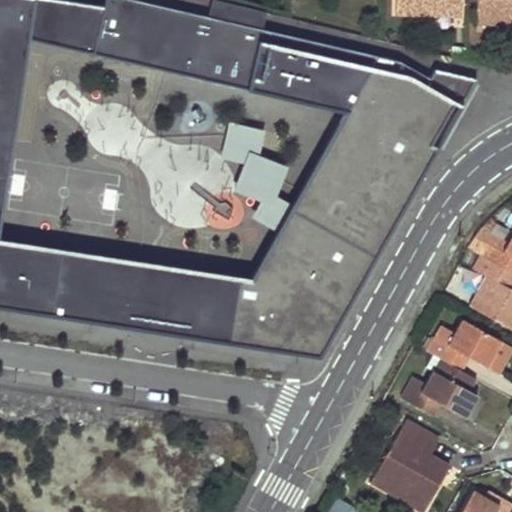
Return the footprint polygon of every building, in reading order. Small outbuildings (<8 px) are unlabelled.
[(216,0),(214,0),(211,18),(137,0),(107,0),(107,8),(55,0),(0,0),(0,307),(318,358),(473,81),(436,70),(429,76),(396,61),(262,30),(267,12),(216,0)] [(395,0),(395,13),(433,14),(434,4),(463,5),(462,0),(395,0)] [(511,0),(477,0),(477,18),(511,18),(511,0)] [(463,5),(434,4),(433,14),(463,15),(463,5)] [(511,233),(507,242),(479,228),(475,235),(466,248),(479,255),(508,271),(511,264),(511,233)] [(508,271),(479,255),(472,269),(485,276),(468,306),(511,330),(511,290),(508,288),(502,285),(509,272),(508,271)] [(511,273),(509,272),(502,285),(508,288),(511,281),(511,273)] [(468,358),(485,368),(500,341),(461,319),(447,345),(433,338),(426,352),(432,355),(449,364),(454,367),(461,355),(468,358)] [(449,364),(432,355),(425,368),(432,371),(442,377),(449,364)] [(461,372),(468,358),(461,355),(454,367),(461,372)] [(469,392),(476,380),(461,372),(454,367),(449,364),(442,377),(432,371),(425,384),(412,376),(400,398),(426,413),(433,400),(440,404),(464,418),(477,396),(469,392)] [(440,404),(433,400),(426,413),(432,417),(440,404)] [(405,422),(370,482),(395,496),(399,489),(427,506),(449,468),(429,457),(427,460),(422,458),(433,438),(405,422)] [(438,441),(433,438),(422,458),(427,460),(429,457),(438,441)] [(423,511),(427,506),(399,489),(395,496),(423,511)] [(511,511),(511,505),(501,499),(497,505),(483,497),(472,490),(459,511),(511,511)] [(501,499),(487,491),(483,497),(497,505),(501,499)] [(333,511),(360,511),(361,511),(339,501),(333,511)]
